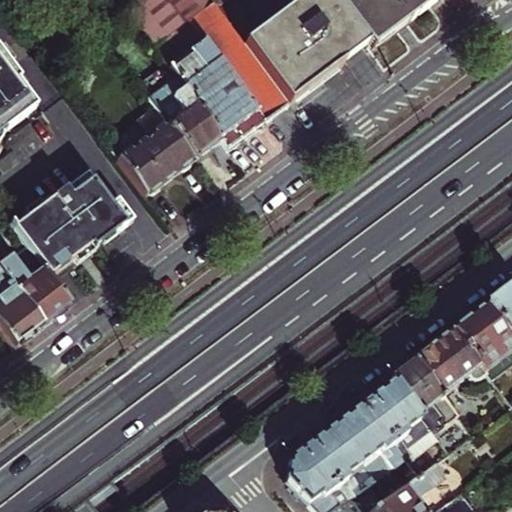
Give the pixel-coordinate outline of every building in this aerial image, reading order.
[(204,45),(263,123),(284,107),(240,48),(203,0),(106,0),(164,75),(204,45)] [(207,0),(214,9),(225,0),(207,0)] [(284,107),(353,54),(365,45),(330,0),(303,0),(240,48),(284,107)] [(435,0),(330,0),(365,45),(369,50),(435,0)] [(223,153),(263,123),(204,45),(164,75),(178,94),(215,143),(223,153)] [(0,136),(33,113),(4,74),(0,76),(0,136)] [(165,124),(192,160),(215,143),(178,94),(155,111),(165,124)] [(117,160),(144,196),(192,160),(165,124),(117,160)] [(83,177),(79,180),(100,208),(104,205),(83,177)] [(79,180),(9,232),(21,248),(45,280),(86,249),(88,252),(121,228),(106,208),(104,205),(100,208),(79,180)] [(113,203),(106,208),(121,228),(127,223),(113,203)] [(0,249),(0,277),(40,330),(53,320),(67,309),(45,280),(21,248),(7,258),(0,249)] [(0,334),(13,351),(27,340),(40,330),(0,277),(0,334)] [(511,291),(496,304),(486,311),(511,345),(511,291)] [(471,323),(453,337),(488,381),(492,387),(511,371),(511,345),(486,311),(471,323)] [(488,381),(453,337),(433,352),(413,367),(447,412),(488,381)] [(391,384),(393,387),(433,441),(457,423),(447,412),(413,367),(405,373),(391,384)] [(383,394),(373,401),(399,459),(405,467),(410,463),(411,465),(437,446),(433,441),(393,387),(383,394)] [(391,466),(399,459),(373,401),(366,407),(353,416),(391,466)] [(370,481),(391,466),(353,416),(346,422),(333,431),(370,481)] [(322,440),(310,448),(358,490),(370,481),(333,431),(322,440)] [(345,500),(358,490),(310,448),(301,455),(287,466),(345,500)] [(376,489),(405,467),(399,459),(391,466),(370,481),(376,489)] [(349,505),(345,500),(287,466),(285,476),(284,486),(309,511),(354,511),(353,510),(349,505)] [(435,471),(442,480),(446,477),(439,468),(435,471)] [(435,511),(425,498),(439,488),(442,480),(435,471),(388,506),(379,511),(435,511)] [(360,500),(376,489),(370,481),(358,490),(345,500),(349,505),(354,501),(360,500)] [(425,498),(435,511),(441,511),(451,505),(439,488),(425,498)]
